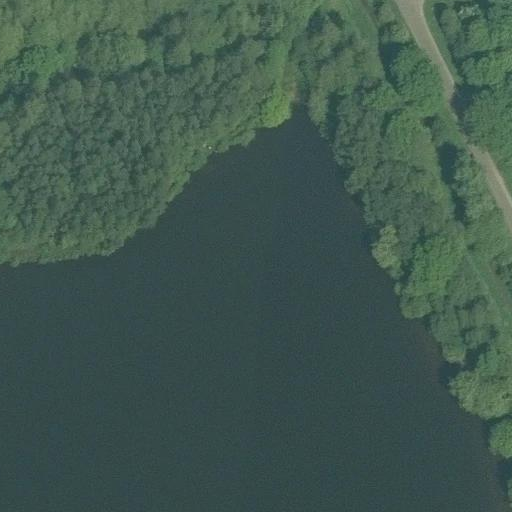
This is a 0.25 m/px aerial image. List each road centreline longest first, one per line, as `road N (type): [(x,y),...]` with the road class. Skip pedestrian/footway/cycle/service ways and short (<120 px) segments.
road 1 (track): [(330,0),(511,370)]
road 2 (unclassified): [(403,4),(511,230)]
